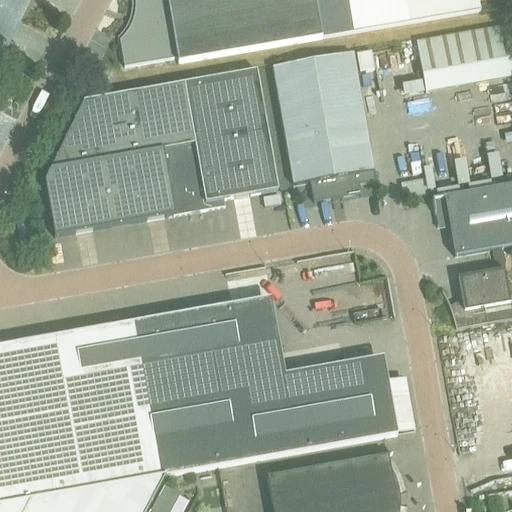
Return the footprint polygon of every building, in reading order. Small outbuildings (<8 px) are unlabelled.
[(135,0),(136,7),(136,15),(134,21),(133,25),(131,29),(129,32),(125,38),(121,42),(126,69),(178,60),(179,65),(355,34),(348,0),(135,0)] [(506,29),(423,42),(429,82),(409,85),(411,97),(511,80),(511,57),(511,58),(506,29)] [(381,53),(364,54),(366,77),(383,75),(381,53)] [(315,204),(352,198),(351,190),(361,188),(358,176),(375,173),(354,55),(274,69),(295,187),(311,185),(315,204)] [(225,202),(279,192),(258,72),(85,103),(45,184),(55,239),(226,209),(225,202)] [(492,141),(509,138),(505,119),(488,123),(492,141)] [(505,154),(494,155),(497,176),(508,174),(505,154)] [(472,160),(461,161),(464,183),(475,181),(472,160)] [(413,184),(414,197),(434,195),(432,182),(413,184)] [(371,190),(377,210),(390,206),(384,186),(371,190)] [(511,248),(511,187),(447,199),(450,228),(456,259),(470,256),(511,248)] [(288,211),(288,199),(274,199),(274,211),(288,211)] [(20,241),(30,240),(28,226),(18,227),(20,241)] [(471,263),(457,265),(468,330),(486,327),(511,322),(511,248),(470,256),(471,263)] [(397,289),(396,278),(367,282),(363,252),(354,253),(359,293),(397,289)] [(317,314),(331,313),(327,262),(313,263),(317,314)] [(0,507),(1,507),(2,511),(148,511),(166,478),(398,437),(388,384),(386,384),(250,408),(232,308),(76,335),(0,348),(0,507)] [(394,382),(404,434),(422,431),(413,379),(394,382)] [(401,507),(401,501),(400,493),(399,488),(397,481),(395,476),(391,469),(389,458),(268,479),(273,511),(400,511),(401,511),(401,507)] [(511,484),(497,483),(496,499),(511,499),(511,484)] [(164,486),(150,511),(170,511),(180,495),(165,487),(164,486)]
